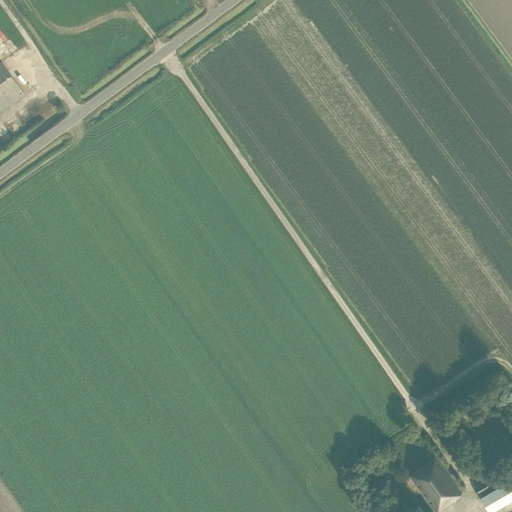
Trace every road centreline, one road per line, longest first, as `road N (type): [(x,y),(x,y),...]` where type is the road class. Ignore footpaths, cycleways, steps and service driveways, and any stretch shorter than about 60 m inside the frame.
road 1 (unknown): [(164,51),(422,421)]
road 2 (tertiary): [(0,175),(233,0)]
road 3 (track): [(0,0),(82,114)]
